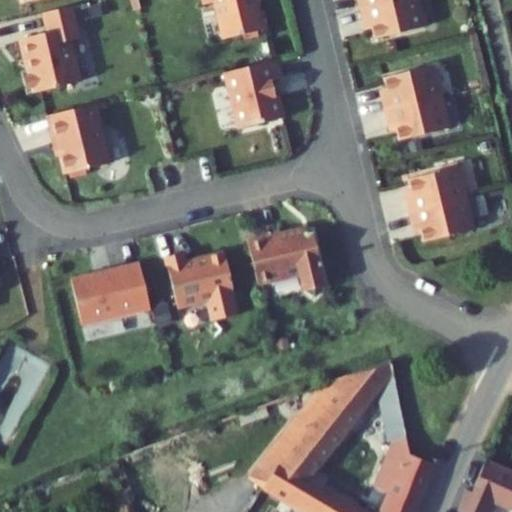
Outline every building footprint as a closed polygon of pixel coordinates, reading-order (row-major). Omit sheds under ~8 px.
[(13,0),(16,9),(54,0),(13,0)] [(241,0),(190,0),(194,19),(207,17),(215,54),(255,45),(251,28),(247,28),(241,0)] [(350,12),(353,27),(409,13),(406,0),(353,0),(356,10),(350,12)] [(409,13),(353,27),(357,41),(362,39),(366,57),(417,45),(409,13)] [(73,51),(66,18),(38,24),(43,44),(14,50),(21,82),(15,83),(20,106),(74,94),(64,53),(73,51)] [(270,95),(265,76),(215,88),(227,144),(271,134),(266,111),(264,112),(261,97),(270,95)] [(374,113),(378,128),(434,115),(427,84),(376,95),(380,112),(374,113)] [(434,115),(378,128),(381,142),(387,141),(390,158),(441,147),(434,115)] [(100,176),(87,117),(38,127),(44,156),(48,155),(54,186),(100,176)] [(399,215),(402,230),(458,217),(451,185),(401,196),(405,214),(399,215)] [(458,217),(402,230),(405,244),(411,243),(415,260),(465,249),(458,217)] [(266,247),(233,254),(244,301),(285,292),(289,308),(292,307),(302,313),(308,304),(312,303),(300,251),(293,252),(292,245),(267,251),(266,247)] [(171,267),(153,271),(165,321),(188,316),(189,318),(191,320),(196,321),(199,334),(223,329),(219,309),(220,309),(211,267),(173,276),(171,267)] [(138,323),(128,277),(60,292),(70,338),(138,323)] [(341,380),(262,498),(288,511),(356,511),(314,489),(388,375),(385,363),(341,380)] [(298,415),(248,492),(262,498),(341,380),(293,398),(298,415)] [(397,414),(365,495),(383,502),(379,511),(410,511),(431,460),(405,449),(397,414)] [(203,511),(177,438),(121,459),(141,511),(203,511)] [(460,504),(456,511),(511,511),(511,485),(480,472),(467,507),(460,504)]
